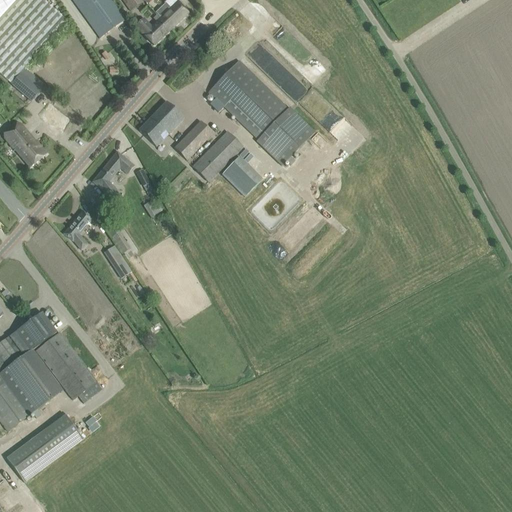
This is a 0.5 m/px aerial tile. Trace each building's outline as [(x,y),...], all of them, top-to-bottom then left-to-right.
[(0,0),(0,17),(15,0),(0,0)] [(15,0),(0,17),(0,74),(10,84),(19,74),(67,22),(42,0),(15,0)] [(70,0),(94,30),(99,38),(125,20),(119,12),(109,0),(70,0)] [(120,0),(130,12),(142,4),(139,0),(120,0)] [(156,14),(171,30),(188,13),(178,3),(170,10),(165,4),(156,14)] [(154,46),(171,30),(156,14),(152,18),(156,23),(151,28),(144,21),(137,28),(143,35),(154,46)] [(209,93),(258,141),(256,142),(282,167),(314,134),(289,109),(288,110),(239,62),(209,93)] [(31,102),(40,92),(19,74),(10,84),(31,102)] [(138,131),(146,138),(156,148),(163,141),(158,136),(163,131),(168,136),(184,120),(166,103),(138,131)] [(43,119),(58,131),(65,121),(50,110),(43,119)] [(201,122),(174,149),(186,161),(213,134),(201,122)] [(2,135),(30,168),(47,154),(38,143),(37,144),(23,127),(17,133),(12,127),(2,135)] [(191,168),(208,184),(243,148),(226,132),(191,168)] [(117,153),(92,183),(102,191),(114,205),(122,199),(109,182),(120,169),(127,175),(134,167),(117,153)] [(219,174),(243,198),(261,180),(237,157),(219,174)] [(136,174),(148,195),(153,193),(142,171),(136,174)] [(158,211),(151,203),(146,208),(154,215),(158,211)] [(95,211),(123,254),(129,250),(102,206),(95,211)] [(74,242),(82,251),(88,245),(80,235),(92,220),(82,212),(63,235),(73,243),(74,242)] [(132,272),(115,246),(104,254),(121,279),(132,272)] [(16,332),(0,344),(0,422),(7,432),(32,414),(36,419),(40,415),(37,410),(61,393),(31,352),(56,333),(42,314),(16,332)] [(35,352),(73,401),(97,382),(59,333),(35,352)] [(6,459),(24,483),(83,440),(83,439),(65,416),(6,459)] [(95,423),(91,418),(85,424),(88,428),(95,423)] [(79,435),(83,439),(89,434),(99,428),(95,423),(79,435)]
